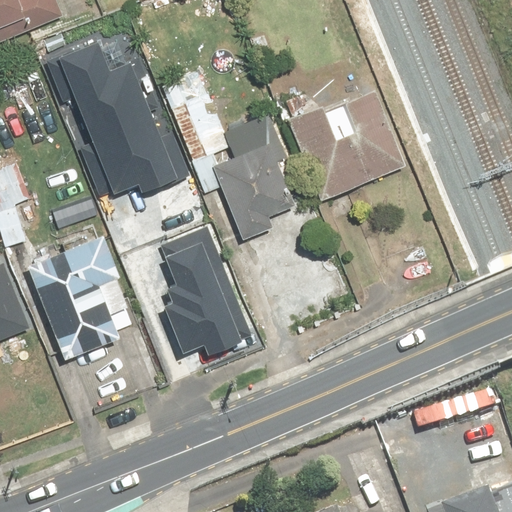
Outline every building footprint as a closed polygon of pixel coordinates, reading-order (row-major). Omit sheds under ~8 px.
[(0,0),(0,35),(55,17),(48,0),(0,0)] [(116,20),(48,45),(104,194),(134,183),(137,190),(191,170),(173,120),(159,125),(150,101),(157,99),(140,53),(130,57),(116,20)] [(382,79),(292,111),(323,197),(413,164),(382,79)] [(276,137),(217,158),(242,229),(301,209),(276,137)] [(22,162),(0,169),(0,223),(8,247),(26,241),(15,208),(35,200),(22,162)] [(176,295),(168,299),(187,345),(206,337),(209,345),(251,327),(207,219),(164,237),(179,274),(169,278),(176,295)] [(111,232),(35,260),(71,356),(147,328),(111,232)] [(8,257),(0,259),(0,335),(31,325),(8,257)] [(0,410),(21,403),(13,381),(0,386),(0,410)] [(500,389),(459,400),(463,419),(505,408),(500,389)] [(507,511),(496,474),(425,496),(430,511),(507,511)]
